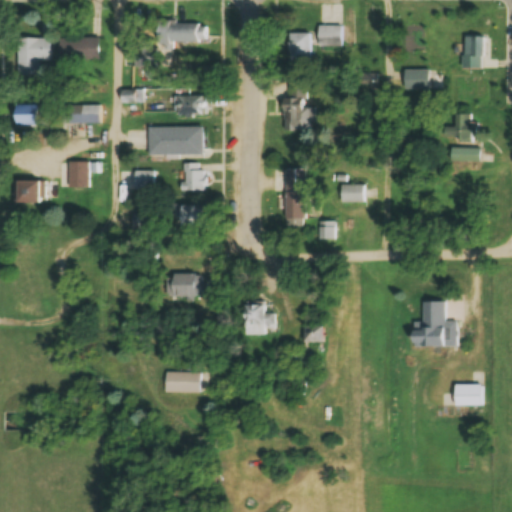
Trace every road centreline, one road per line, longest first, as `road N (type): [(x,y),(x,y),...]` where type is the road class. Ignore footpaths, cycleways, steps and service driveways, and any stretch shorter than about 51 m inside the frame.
road 1 (residential): [(511,242),(252,248)]
road 2 (residential): [(252,248),(252,0)]
